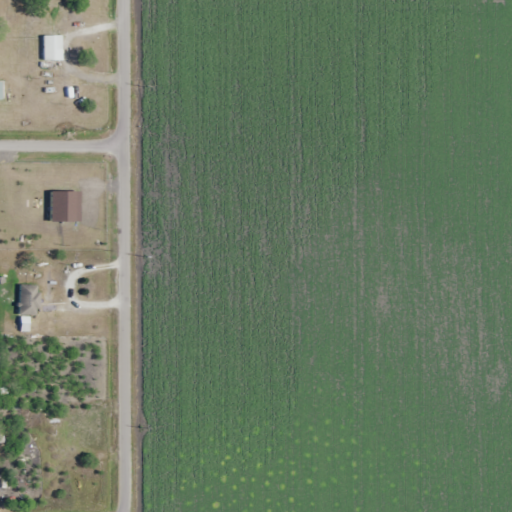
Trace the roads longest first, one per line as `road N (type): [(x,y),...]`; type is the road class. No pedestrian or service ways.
road 1 (residential): [(128,0),(131,511)]
road 2 (residential): [(130,147),(0,146)]
